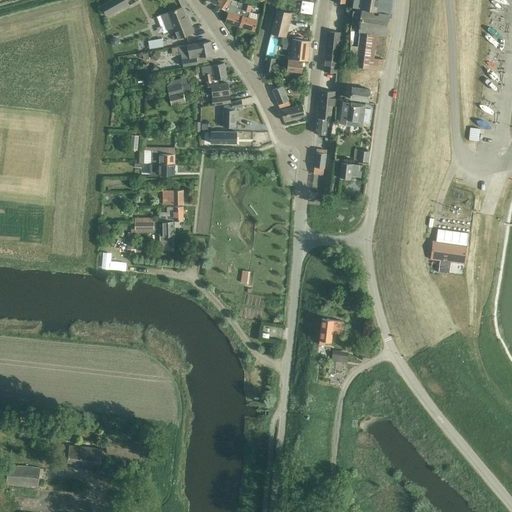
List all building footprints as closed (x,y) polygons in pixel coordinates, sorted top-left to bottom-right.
[(128,4),(126,0),(112,0),(102,6),(105,11),(107,16),(119,9),(128,4)] [(242,9),(244,4),(233,0),(232,0),(221,0),(218,6),(229,13),(226,22),(239,27),(240,26),(243,13),(241,13),(242,9)] [(353,0),(353,8),(363,9),(362,12),(362,18),(361,20),(387,23),(388,13),(390,14),(392,2),(391,0),(353,0)] [(251,6),(244,4),(242,9),(241,13),(243,13),(240,26),(254,31),(259,15),(250,12),(251,6)] [(187,20),(182,7),(160,15),(166,31),(172,28),(174,33),(176,32),(178,38),(194,32),(189,19),(187,20)] [(291,13),(277,9),(271,33),(285,37),(291,13)] [(329,32),(324,72),(336,73),(341,33),(329,32)] [(374,58),(377,34),(360,32),(358,47),(356,67),(382,70),(383,59),(374,58)] [(112,38),(111,41),(112,44),(115,45),(118,44),(120,41),(118,38),(115,37),(112,38)] [(284,38),(283,43),(282,50),(292,51),(291,58),(308,60),(310,41),(284,38)] [(161,39),(154,40),(156,48),(162,46),(161,39)] [(211,41),(179,46),(180,53),(181,53),(183,66),(198,64),(197,57),(212,55),(213,55),(211,41)] [(356,67),(358,47),(350,47),(348,66),(356,67)] [(155,53),(151,58),(155,62),(159,57),(155,53)] [(268,57),(266,65),(274,67),(275,59),(268,57)] [(302,72),(303,61),(288,60),(287,71),(302,72)] [(212,65),(202,67),(203,75),(204,74),(206,82),(227,77),(224,62),(212,65)] [(274,67),(266,65),(265,73),(272,74),(274,67)] [(368,86),(369,75),(370,75),(371,74),(349,71),(347,84),(352,84),(350,99),(373,102),(375,87),(368,86)] [(147,77),(149,87),(157,85),(155,75),(147,77)] [(185,78),(172,81),(167,86),(172,105),(186,102),(184,94),(190,92),(189,85),(187,84),(185,78)] [(213,96),(229,94),(228,83),(219,84),(219,82),(208,83),(208,90),(212,89),(213,96)] [(273,89),(280,109),(290,105),(288,100),(283,86),(273,89)] [(321,90),(318,118),(331,119),(334,92),(321,90)] [(213,105),(231,103),(230,96),(212,98),(213,105)] [(233,108),(243,106),(242,100),(224,105),(224,127),(235,127),(235,110),(233,110),(233,108)] [(342,105),(339,125),(347,126),(347,121),(363,124),(369,124),(371,110),(365,109),(365,106),(351,104),(351,106),(342,105)] [(284,121),(305,115),(303,105),(281,110),(284,121)] [(318,118),(316,134),(319,134),(327,135),(330,135),(330,131),(327,131),(328,124),(328,119),(318,118)] [(470,132),(469,140),(479,141),(480,128),(470,127),(470,132)] [(237,143),(237,131),(211,131),(210,142),(237,143)] [(144,148),(144,163),(148,163),(149,163),(159,163),(173,163),(175,163),(175,154),(175,148),(160,148),(144,148)] [(314,173),(322,174),(323,168),(324,168),(327,150),(317,148),(314,173)] [(368,162),(370,151),(359,150),(357,160),(368,162)] [(361,177),(362,165),(342,162),(340,178),(350,179),(351,178),(353,178),(354,176),(361,177)] [(149,163),(149,174),(158,174),(169,175),(169,172),(173,172),(173,163),(159,163),(149,163)] [(167,204),(183,204),(183,190),(167,190),(167,204)] [(167,212),(159,212),(159,221),(160,221),(167,221),(173,221),(183,221),(183,206),(173,206),(167,207),(167,212)] [(154,221),(132,221),(132,222),(132,228),(159,228),(159,232),(160,236),(161,236),(161,243),(173,243),(173,236),(174,236),(173,221),(167,221),(160,221),(159,221),(154,221)] [(433,240),(430,259),(440,260),(444,261),(464,263),(467,245),(466,245),(467,233),(437,229),(436,241),(433,240)] [(322,318),(319,339),(319,343),(324,344),(325,340),(331,340),(332,330),(342,331),(343,321),(322,318)] [(100,465),(102,449),(70,446),(68,462),(100,465)] [(39,487),(41,468),(9,465),(7,483),(39,487)]
